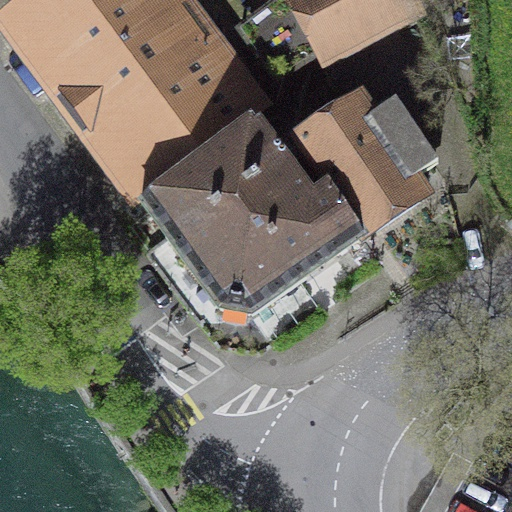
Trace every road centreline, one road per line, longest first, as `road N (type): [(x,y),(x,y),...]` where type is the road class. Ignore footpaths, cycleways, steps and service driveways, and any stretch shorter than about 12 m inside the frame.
road 1 (residential): [(0,110),(195,429),(232,456),(315,470)]
road 2 (residential): [(511,312),(460,324),(356,388),(326,430),(315,470)]
